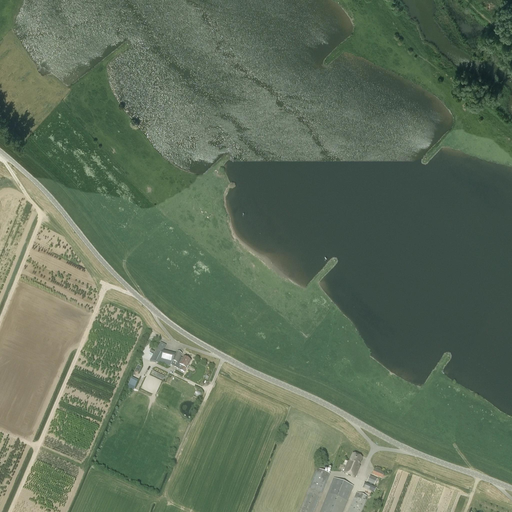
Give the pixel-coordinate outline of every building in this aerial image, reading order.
[(171,365),(176,368),(184,373),(190,362),(183,358),(183,359),(180,357),(182,354),(177,352),(176,354),(163,351),(166,346),(160,343),(156,350),(149,361),(170,367),(171,365)] [(164,377),(154,372),(152,376),(162,381),(164,377)] [(128,384),(135,387),(138,380),(132,377),(128,384)] [(349,462),(348,462),(343,473),(355,478),(360,466),(359,466),(362,458),(352,454),(349,462)] [(317,469),(307,493),(299,511),(314,511),(330,474),(317,469)] [(382,479),(384,473),(374,469),(372,475),(382,479)] [(374,486),(377,479),(370,476),(367,482),(374,486)] [(348,485),(334,479),(320,511),(343,511),(353,487),(348,485)] [(376,488),(364,483),(362,488),(374,493),(376,488)] [(356,493),(355,495),(348,511),(361,511),(367,500),(368,497),(356,493)]
